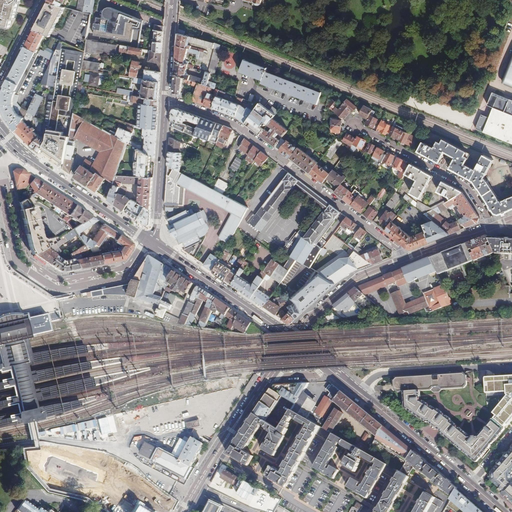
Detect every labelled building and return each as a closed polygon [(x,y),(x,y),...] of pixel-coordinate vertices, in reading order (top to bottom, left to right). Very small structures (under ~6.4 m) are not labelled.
[(1,0),(1,1),(0,6),(0,25),(0,26),(3,27),(2,29),(10,30),(10,28),(12,20),(14,20),(18,3),(19,3),(20,0),(1,0)] [(94,0),(93,0),(85,0),(84,15),(91,17),(92,17),(95,1),(94,0)] [(62,7),(49,3),(39,21),(35,30),(45,34),(51,37),(54,31),(67,9),(62,7)] [(134,19),(135,18),(112,10),(110,10),(107,10),(104,11),(103,13),(103,15),(102,21),(96,20),(95,26),(94,32),(93,37),(94,39),(131,44),(133,30),(133,25),(132,25),(132,20),(133,20),(134,19)] [(142,21),(135,18),(134,19),(133,20),(132,20),(132,25),(133,25),(133,30),(141,30),(142,21)] [(150,42),(149,50),(162,52),(164,26),(155,24),(155,30),(156,30),(155,42),(150,42)] [(45,34),(35,30),(32,36),(26,46),(36,52),(45,34)] [(214,43),(178,33),(177,42),(176,60),(188,64),(189,61),(185,60),(189,49),(197,51),(195,58),(197,59),(197,61),(201,62),(204,52),(207,52),(207,50),(191,46),(190,45),(187,44),(188,41),(213,47),(207,72),(212,73),(215,74),(221,50),(217,48),(218,45),(214,43)] [(63,42),(61,41),(55,54),(41,84),(56,87),(62,50),(63,42)] [(85,42),(84,50),(109,53),(115,54),(116,46),(85,42)] [(36,52),(26,46),(5,86),(6,87),(4,90),(2,95),(2,99),(1,102),(2,105),(3,109),(4,112),(6,115),(8,119),(10,121),(10,122),(13,125),(12,126),(14,128),(17,131),(22,126),(21,125),(24,121),(27,115),(28,113),(28,112),(30,110),(23,107),(22,110),(19,115),(18,113),(16,110),(18,106),(17,102),(20,95),(18,94),(37,58),(34,56),(36,52)] [(148,50),(118,46),(118,48),(120,49),(119,53),(132,55),(132,54),(142,56),(142,51),(144,52),(148,53),(148,50)] [(81,67),(82,60),(83,55),(84,53),(62,50),(56,87),(55,96),(50,124),(48,140),(43,148),(55,156),(65,163),(70,136),(63,135),(64,131),(56,130),(59,114),(60,109),(68,110),(66,116),(73,117),(74,112),(75,106),(78,91),(79,84),(79,80),(81,67)] [(162,52),(149,50),(149,62),(161,63),(162,52)] [(82,60),(81,67),(102,71),(103,68),(103,64),(82,60)] [(188,64),(176,60),(175,75),(182,77),(186,79),(194,82),(211,88),(213,88),(215,89),(217,85),(209,82),(212,73),(207,72),(205,72),(202,79),(186,74),(185,72),(187,67),(188,64)] [(267,69),(245,61),(240,72),(263,80),(262,83),(317,104),(322,92),(267,72),(267,69)] [(129,76),(133,77),(137,78),(138,68),(131,67),(129,76)] [(142,79),(160,82),(161,72),(143,69),(142,79)] [(91,73),(90,83),(98,84),(100,74),(91,73)] [(182,77),(175,75),(174,94),(182,97),(182,93),(181,93),(182,77)] [(146,97),(159,100),(160,82),(142,79),(137,78),(133,77),(133,82),(140,82),(143,82),(142,92),(141,92),(141,93),(142,93),(142,96),(146,97)] [(125,93),(130,94),(133,94),(135,83),(130,82),(129,90),(125,90),(125,93)] [(210,91),(211,88),(194,82),(193,85),(198,87),(193,101),(205,105),(209,93),(210,91)] [(215,96),(209,93),(205,105),(213,108),(217,97),(218,94),(219,91),(217,90),(215,96)] [(78,91),(75,106),(81,108),(84,92),(81,91),(78,91)] [(481,114),(475,129),(511,143),(511,100),(492,92),(487,105),(493,107),(489,117),(481,114)] [(30,110),(28,112),(35,116),(44,97),(37,94),(30,110)] [(128,100),(139,102),(158,106),(159,100),(146,97),(146,101),(142,100),(142,96),(133,94),(130,94),(128,100)] [(55,96),(51,95),(46,123),(50,124),(55,96)] [(217,97),(213,108),(237,117),(241,105),(217,97)] [(332,99),(327,105),(332,109),(337,103),(332,99)] [(336,113),(344,119),(352,110),(354,112),(357,107),(348,99),(339,109),(336,113)] [(158,106),(139,102),(139,107),(146,108),(158,111),(158,106)] [(254,113),(246,124),(249,126),(260,113),(266,117),(271,111),(270,111),(260,103),(259,105),(254,113)] [(241,105),(237,117),(246,124),(254,113),(247,108),(246,110),(241,105)] [(373,109),(365,105),(362,111),(360,114),(368,118),(373,109)] [(143,129),(156,130),(158,111),(146,108),(139,107),(138,127),(143,129)] [(276,116),(279,112),(273,107),(270,111),(271,111),(276,116)] [(172,111),(171,126),(190,134),(193,127),(183,123),(184,121),(186,122),(187,120),(196,123),(199,117),(176,108),(172,111)] [(276,116),(271,111),(266,117),(260,113),(249,126),(261,135),(265,129),(269,125),(274,119),(276,116)] [(74,112),(73,117),(71,128),(78,129),(79,123),(84,126),(91,130),(85,141),(103,152),(96,163),(87,158),(85,162),(93,167),(92,168),(98,172),(107,178),(111,181),(114,183),(116,178),(117,176),(118,173),(129,144),(108,132),(74,112)] [(113,112),(111,118),(124,122),(126,116),(113,112)] [(27,115),(24,121),(31,124),(34,118),(33,117),(27,115)] [(378,119),(371,115),(366,123),(374,127),(378,119)] [(224,126),(201,118),(198,124),(196,129),(194,135),(217,143),(224,126)] [(289,130),(274,119),(269,125),(274,128),(273,129),(274,130),(272,133),(271,132),(270,133),(265,129),(261,135),(276,147),(281,141),(276,138),(277,137),(276,135),(277,133),(279,134),(280,133),(284,136),(289,130)] [(22,126),(17,131),(24,139),(31,146),(39,137),(24,121),(21,125),(22,126)] [(382,121),(376,131),(380,133),(382,131),(386,134),(387,132),(389,133),(393,127),(382,121)] [(108,132),(129,144),(130,145),(135,126),(128,124),(127,130),(120,128),(117,133),(110,129),(108,132)] [(390,134),(395,137),(398,138),(402,130),(404,128),(396,124),(390,134)] [(91,130),(84,126),(78,136),(85,141),(91,130)] [(231,128),(224,126),(217,143),(216,145),(223,148),(226,140),(229,141),(233,130),(231,128)] [(150,156),(155,158),(156,130),(143,129),(143,139),(145,139),(144,152),(147,154),(150,156)] [(65,163),(64,169),(71,173),(74,157),(73,157),(77,131),(71,130),(70,136),(65,163)] [(418,139),(404,132),(400,140),(400,141),(405,143),(405,142),(414,147),(418,139)] [(350,144),(348,148),(349,149),(350,150),(353,144),(356,138),(347,133),(343,141),(350,144)] [(39,137),(31,146),(36,149),(37,150),(45,138),(40,135),(39,137)] [(350,150),(351,150),(355,154),(357,151),(356,150),(358,145),(362,148),(366,140),(358,136),(354,144),(353,144),(350,150)] [(342,142),(336,137),(325,154),(330,158),(342,142)] [(37,150),(40,152),(43,148),(48,140),(45,138),(37,150)] [(170,138),(169,152),(184,153),(186,153),(184,143),(170,138)] [(423,142),(418,152),(431,158),(440,162),(441,162),(443,160),(441,159),(444,154),(446,155),(448,153),(454,156),(454,157),(453,159),(455,160),(452,165),(451,164),(450,167),(451,168),(460,173),(460,174),(472,180),(472,179),(473,180),(479,189),(489,183),(488,181),(488,179),(485,179),(484,178),(494,160),(484,155),(476,170),(473,168),(471,165),(469,166),(465,164),(471,154),(441,138),(435,148),(431,146),(430,143),(428,145),(423,142)] [(269,157),(245,139),(240,148),(249,155),(247,159),(254,164),(256,160),(263,165),(269,157)] [(281,141),(276,147),(291,159),(298,149),(289,141),(288,142),(283,139),(281,141)] [(373,154),(376,149),(374,147),(375,145),(371,143),(366,153),(370,155),(371,153),(373,154)] [(382,162),(386,154),(384,153),(385,151),(378,147),(377,149),(376,149),(373,154),(374,155),(373,157),(382,162)] [(137,148),(135,175),(149,177),(150,156),(147,154),(144,152),(137,148)] [(298,149),(291,159),(295,162),(298,164),(310,174),(317,164),(318,163),(299,148),(298,149)] [(169,152),(168,163),(178,170),(180,171),(184,153),(169,152)] [(395,156),(389,152),(384,161),(390,165),(395,156)] [(237,171),(243,161),(237,157),(230,167),(237,171)] [(407,162),(398,157),(393,166),(402,171),(406,164),(407,162)] [(168,163),(167,180),(188,188),(233,213),(220,238),(229,243),(243,220),(248,209),(225,196),(180,171),(178,170),(168,163)] [(317,164),(310,174),(324,184),(327,179),(330,174),(328,172),(329,170),(329,169),(325,167),(324,169),(317,164)] [(410,166),(406,164),(402,171),(399,176),(404,179),(406,174),(410,166)] [(410,166),(406,174),(412,177),(412,179),(414,178),(417,180),(410,192),(420,198),(430,179),(431,180),(433,177),(432,176),(423,171),(423,170),(411,164),(410,166)] [(82,181),(88,185),(96,174),(83,165),(76,176),(82,181)] [(12,170),(16,189),(24,187),(27,184),(34,191),(41,183),(35,179),(24,173),(16,169),(12,170)] [(333,170),(330,174),(327,179),(339,187),(341,184),(346,177),(344,176),(341,173),(340,175),(333,170)] [(511,170),(511,171),(511,197),(506,200),(505,199),(504,202),(500,201),(499,200),(500,199),(500,197),(499,197),(491,186),(481,193),(495,214),(499,215),(511,210),(511,170)] [(103,182),(107,178),(98,172),(96,174),(88,185),(92,188),(95,190),(97,191),(103,182)] [(135,175),(118,173),(117,176),(116,178),(124,180),(122,185),(124,185),(127,184),(140,184),(139,204),(147,207),(151,209),(153,177),(149,177),(135,175)] [(254,214),(247,223),(258,232),(260,230),(262,232),(294,189),(293,188),(295,186),(299,180),(289,173),(256,216),(254,214)] [(124,180),(116,178),(114,183),(112,188),(108,199),(112,201),(115,204),(119,192),(121,189),(122,185),(124,180)] [(331,205),(299,180),(295,186),(324,208),(327,210),(331,205)] [(451,199),(464,192),(452,186),(443,181),(443,182),(442,181),(440,185),(441,185),(438,191),(445,195),(445,197),(447,196),(450,197),(451,199)] [(83,210),(41,183),(34,191),(71,217),(66,223),(67,224),(66,225),(72,230),(73,229),(75,228),(69,223),(73,218),(81,224),(92,216),(83,210)] [(491,186),(489,183),(479,189),(478,189),(481,193),(491,186)] [(339,187),(335,193),(343,199),(349,191),(350,190),(341,184),(339,187)] [(378,195),(381,198),(387,191),(383,188),(378,195)] [(119,192),(115,204),(119,207),(125,210),(128,205),(131,200),(126,195),(127,189),(121,189),(119,192)] [(349,191),(343,199),(352,205),(360,194),(357,191),(356,193),(354,192),(352,194),(349,191)] [(402,196),(397,192),(387,204),(391,207),(396,200),(398,201),(402,196)] [(460,220),(466,228),(478,223),(480,216),(464,192),(451,199),(448,201),(445,202),(449,207),(451,209),(459,204),(462,208),(460,209),(463,213),(464,212),(467,216),(460,220)] [(360,194),(352,205),(361,212),(368,203),(370,205),(376,197),(372,194),(367,201),(363,198),(364,196),(360,194)] [(30,196),(19,203),(20,207),(29,246),(34,255),(57,240),(55,237),(45,239),(42,238),(35,207),(29,208),(29,206),(28,204),(35,202),(36,199),(30,196)] [(410,198),(408,202),(415,207),(417,203),(410,198)] [(418,209),(424,215),(432,210),(441,205),(445,202),(448,201),(447,199),(428,211),(419,203),(418,209)] [(147,207),(139,204),(132,200),(131,200),(128,205),(130,206),(127,211),(133,216),(138,220),(147,207)] [(415,207),(408,202),(403,208),(421,222),(418,226),(426,233),(436,240),(450,234),(444,230),(429,218),(424,215),(418,209),(415,207)] [(441,205),(432,210),(437,215),(449,207),(445,202),(441,205)] [(341,212),(331,205),(327,210),(325,212),(324,212),(307,235),(306,234),(305,233),(301,239),(315,247),(335,221),(334,221),(341,212)] [(150,224),(151,209),(147,207),(138,220),(147,225),(150,224)] [(370,207),(364,215),(372,221),(378,213),(370,207)] [(325,212),(327,210),(324,208),(322,210),(323,211),(306,234),(307,235),(324,212),(325,212)] [(185,246),(186,249),(202,241),(201,237),(205,235),(209,228),(202,211),(196,214),(195,212),(193,213),(191,210),(187,211),(187,210),(168,219),(169,223),(171,226),(170,226),(173,232),(176,239),(177,238),(178,241),(180,244),(183,243),(185,246)] [(381,223),(388,228),(392,223),(397,216),(388,210),(381,220),(381,223)] [(429,218),(444,230),(448,225),(450,224),(437,215),(432,210),(424,215),(429,218)] [(97,220),(92,216),(81,224),(75,228),(73,229),(84,246),(87,251),(89,249),(97,244),(98,245),(103,237),(106,232),(117,238),(119,235),(103,224),(92,240),(82,234),(81,235),(78,233),(97,220)] [(358,225),(347,217),(341,225),(347,230),(349,228),(353,231),(358,225)] [(444,230),(450,234),(461,230),(457,221),(450,224),(448,225),(444,230)] [(388,228),(385,231),(408,248),(413,249),(430,242),(426,233),(412,238),(392,223),(388,228)] [(367,232),(361,227),(356,235),(361,239),(367,232)] [(117,252),(120,261),(123,260),(132,247),(131,243),(129,242),(119,235),(117,238),(106,232),(103,237),(110,242),(113,243),(115,242),(121,246),(117,252)] [(292,256),(297,259),(302,262),(311,268),(321,251),(315,247),(301,239),(295,235),(285,251),(292,256)] [(487,235),(466,243),(469,250),(472,249),(473,253),(471,254),(474,261),(495,253),(492,246),(489,246),(488,243),(490,242),(488,237),(487,235)] [(492,246),(495,253),(503,253),(498,244),(498,238),(492,237),(492,241),(490,242),(492,246)] [(57,240),(34,255),(47,264),(49,265),(55,256),(56,255),(52,252),(52,251),(50,249),(62,242),(60,238),(57,240)] [(498,244),(503,253),(511,253),(511,238),(498,238),(498,244)] [(466,243),(430,258),(433,265),(434,266),(438,275),(473,260),(466,243)] [(99,250),(98,245),(97,244),(89,249),(92,253),(99,250)] [(73,259),(79,269),(100,265),(101,265),(100,255),(92,257),(92,255),(85,256),(85,258),(81,259),(79,256),(87,251),(84,246),(70,255),(73,259)] [(356,246),(354,250),(360,254),(363,250),(356,246)] [(362,255),(373,264),(384,260),(379,249),(362,255)] [(221,258),(214,271),(230,283),(232,284),(240,271),(233,267),(231,270),(223,264),(230,253),(225,250),(221,258)] [(344,257),(322,275),(336,283),(357,266),(360,269),(373,264),(362,255),(354,250),(351,254),(344,257)] [(100,255),(101,265),(112,263),(115,262),(112,253),(100,255)] [(204,265),(214,271),(221,258),(212,253),(204,265)] [(150,255),(131,283),(128,296),(159,304),(156,315),(169,322),(186,325),(190,317),(183,313),(180,320),(172,315),(171,316),(165,314),(167,308),(171,310),(175,300),(164,296),(154,293),(165,264),(150,255)] [(243,265),(247,257),(242,255),(238,262),(243,265)] [(55,256),(49,265),(51,266),(58,271),(60,272),(61,272),(63,272),(77,269),(79,269),(73,259),(63,261),(55,256)] [(273,258),(264,270),(268,273),(265,278),(267,280),(268,278),(270,278),(272,275),(281,282),(297,259),(292,256),(285,267),(273,258)] [(417,263),(393,273),(396,281),(405,278),(406,280),(407,279),(406,277),(408,276),(434,266),(433,265),(430,258),(417,263)] [(170,281),(174,270),(165,264),(154,293),(164,296),(170,281)] [(240,271),(232,284),(251,297),(258,288),(265,278),(268,273),(264,270),(264,269),(260,275),(259,274),(252,284),(240,275),(244,269),(242,267),(240,271)] [(189,279),(174,270),(170,281),(177,285),(174,289),(180,292),(182,288),(189,292),(195,282),(189,279)] [(382,277),(356,288),(365,295),(397,282),(396,281),(393,273),(382,277)] [(293,300),(297,304),(304,312),(336,283),(322,275),(293,300)] [(131,283),(92,291),(93,297),(105,295),(128,296),(131,283)] [(205,289),(199,285),(194,295),(193,298),(192,301),(197,304),(205,289)] [(424,296),(430,312),(452,302),(450,297),(448,297),(443,285),(423,293),(424,296)] [(258,288),(251,297),(254,299),(261,290),(258,288)] [(356,288),(348,294),(353,300),(358,306),(361,305),(358,302),(358,301),(358,300),(362,296),(368,301),(370,300),(365,295),(356,288)] [(208,292),(205,289),(197,304),(193,313),(196,315),(204,300),(208,292)] [(270,296),(261,290),(254,299),(263,306),(268,300),(270,296)] [(426,312),(430,312),(424,296),(405,304),(401,294),(400,290),(391,294),(399,312),(400,315),(403,314),(403,316),(406,315),(410,314),(424,308),(426,312)] [(212,295),(208,292),(204,300),(208,303),(212,295)] [(348,294),(333,306),(344,315),(346,313),(346,312),(349,309),(346,306),(353,300),(348,294)] [(218,299),(212,295),(208,303),(197,326),(204,327),(212,310),(218,299)] [(232,309),(218,299),(212,310),(217,313),(219,311),(223,313),(220,318),(218,317),(215,321),(221,325),(226,317),(232,309)] [(268,300),(263,306),(276,315),(281,307),(289,304),(286,299),(273,300),(273,302),(268,300)] [(190,300),(183,313),(190,317),(192,313),(193,313),(197,304),(192,301),(190,300)] [(290,325),(304,312),(297,304),(291,307),(292,311),(286,316),(284,313),(280,317),(290,325)] [(240,314),(232,309),(226,317),(232,320),(227,327),(232,330),(234,327),(237,321),(236,321),(240,314)] [(61,320),(58,310),(46,312),(49,323),(61,320)] [(190,317),(186,325),(190,325),(193,320),(194,320),(196,315),(193,313),(192,313),(190,317)] [(0,353),(1,356),(2,360),(2,364),(0,364),(0,372),(4,372),(9,370),(11,377),(11,378),(1,381),(2,384),(3,388),(13,386),(13,388),(15,394),(15,396),(5,399),(6,402),(7,406),(17,404),(17,405),(19,412),(20,414),(9,416),(10,420),(11,422),(16,421),(19,420),(25,419),(28,418),(30,417),(32,417),(34,417),(39,415),(38,411),(38,409),(37,407),(36,401),(35,398),(33,391),(33,389),(31,383),(31,380),(29,373),(29,372),(26,362),(32,361),(31,354),(30,353),(27,340),(28,340),(28,339),(29,338),(31,338),(30,335),(39,333),(44,332),(50,331),(46,314),(39,315),(26,318),(25,314),(21,315),(19,315),(15,315),(13,315),(9,315),(6,315),(3,316),(0,317),(0,353)] [(246,334),(252,323),(240,314),(236,321),(237,321),(234,327),(246,334)] [(463,373),(445,374),(445,377),(438,377),(438,374),(437,374),(437,376),(434,376),(434,375),(396,377),(393,381),(394,390),(396,393),(403,392),(404,409),(426,423),(428,423),(436,410),(431,407),(429,407),(428,409),(426,408),(425,409),(423,407),(423,406),(425,403),(423,401),(421,401),(420,402),(419,401),(417,401),(417,400),(415,399),(415,397),(416,396),(420,395),(420,391),(431,390),(433,388),(438,387),(441,390),(464,388),(466,385),(466,376),(463,373)] [(511,374),(484,376),(485,395),(508,394),(508,396),(492,414),(496,417),(495,419),(504,427),(506,425),(509,427),(511,422),(511,374)] [(223,389),(222,385),(219,385),(218,382),(206,383),(207,390),(223,389)] [(273,385),(270,389),(275,392),(282,397),(294,405),(302,393),(308,383),(273,385)] [(335,401),(343,392),(332,383),(328,388),(332,391),(328,396),(335,401)] [(204,384),(197,385),(199,393),(205,392),(204,384)] [(195,386),(177,389),(179,397),(197,394),(195,386)] [(156,395),(158,401),(172,397),(171,391),(156,395)] [(268,393),(255,412),(254,413),(266,421),(282,397),(275,392),(273,395),(271,393),(270,395),(268,393)] [(384,427),(343,392),(335,401),(378,437),(384,427)] [(302,393),(294,405),(291,410),(307,419),(316,403),(302,393)] [(318,414),(325,419),(335,401),(328,396),(318,414)] [(327,424),(324,428),(332,433),(334,428),(335,428),(343,413),(335,408),(326,424),(327,424)] [(438,409),(436,410),(428,423),(440,432),(450,420),(451,419),(446,416),(444,416),(443,418),(444,418),(444,419),(443,421),(441,420),(440,422),(441,423),(440,425),(437,425),(436,425),(436,424),(435,422),(436,422),(437,420),(436,419),(437,417),(439,418),(440,416),(442,414),(441,412),(438,409)] [(304,424),(307,419),(291,410),(278,429),(266,421),(262,424),(266,426),(265,427),(270,431),(270,432),(272,433),(266,444),(265,444),(262,449),(275,456),(278,451),(277,451),(286,436),(285,435),(289,429),(287,428),(289,423),(288,422),(292,417),(296,419),(295,420),(304,425),(304,424)] [(262,424),(266,421),(254,413),(227,454),(247,465),(253,456),(244,450),(261,425),(262,424)] [(312,416),(310,420),(321,426),(323,423),(312,416)] [(443,418),(440,416),(439,418),(437,417),(436,419),(437,420),(436,422),(435,422),(436,424),(436,425),(437,425),(440,425),(441,423),(440,422),(441,420),(443,421),(444,419),(444,418),(443,418)] [(310,420),(307,419),(304,424),(308,426),(280,472),(271,467),(266,476),(285,487),(316,434),(321,426),(310,420)] [(455,424),(450,420),(440,432),(441,435),(475,462),(477,462),(504,430),(504,427),(495,419),(494,419),(492,419),(488,424),(491,427),(490,427),(491,428),(489,430),(487,429),(486,431),(485,430),(482,430),(475,439),(472,439),(471,438),(469,441),(467,439),(469,436),(460,429),(458,432),(457,432),(455,430),(456,429),(454,428),(455,426),(455,424)] [(183,434),(182,430),(201,426),(199,420),(175,426),(177,435),(183,434)] [(321,426),(316,434),(329,441),(334,434),(332,433),(324,428),(321,426)] [(413,450),(384,427),(378,437),(376,441),(380,443),(392,453),(393,452),(400,458),(406,461),(413,450)] [(137,432),(121,435),(122,442),(138,439),(137,432)] [(358,448),(334,434),(329,441),(314,467),(334,479),(339,470),(331,466),(328,464),(338,447),(337,446),(339,443),(342,444),(342,446),(356,454),(354,456),(352,455),(350,458),(348,458),(346,461),(343,465),(356,473),(358,468),(360,464),(358,463),(360,460),(358,458),(359,456),(373,463),(375,463),(377,464),(375,468),(374,468),(364,485),(360,484),(361,483),(353,478),(348,487),(368,498),(383,473),(387,464),(368,453),(358,448)] [(367,434),(358,448),(368,453),(371,449),(364,445),(370,435),(367,434)] [(193,440),(181,461),(191,466),(197,456),(202,446),(195,442),(193,440)] [(191,466),(181,461),(147,443),(141,453),(185,477),(190,468),(191,466)] [(413,450),(406,461),(415,466),(453,497),(458,490),(459,488),(421,457),(413,450)] [(511,453),(510,456),(508,454),(491,473),(492,482),(500,489),(499,490),(503,494),(506,496),(510,499),(511,501),(511,479),(511,478),(511,476),(511,474),(511,453)] [(415,466),(406,461),(400,472),(395,480),(376,511),(389,511),(410,477),(409,476),(415,466)] [(387,464),(383,473),(395,480),(400,472),(387,464)] [(226,470),(222,477),(233,484),(238,477),(226,470)] [(412,491),(423,497),(426,492),(415,485),(412,491)] [(483,511),(458,490),(453,497),(451,500),(465,511),(483,511)] [(415,511),(427,511),(436,499),(427,493),(415,511)] [(436,499),(427,511),(435,511),(438,506),(442,508),(445,504),(436,499)] [(44,511),(39,508),(38,510),(23,501),(16,511),(18,511),(44,511)] [(224,507),(211,501),(209,505),(204,511),(221,511),(222,511),(224,507)] [(353,506),(349,511),(359,511),(363,506),(357,503),(354,507),(353,506)]
